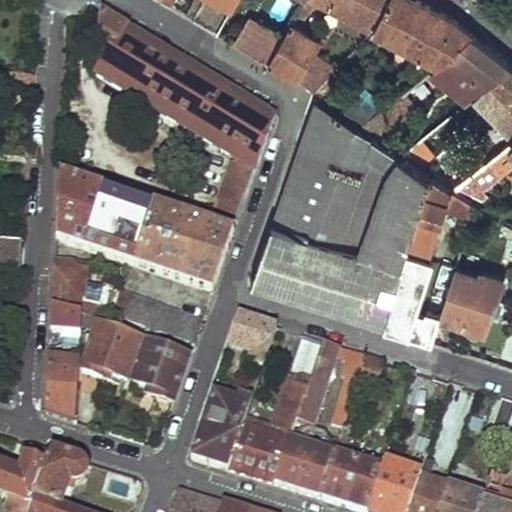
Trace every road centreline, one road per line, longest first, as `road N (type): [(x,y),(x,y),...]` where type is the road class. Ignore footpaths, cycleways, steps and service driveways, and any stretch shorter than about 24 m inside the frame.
road 1 (residential): [(22,424),(49,0)]
road 2 (residential): [(232,298),(511,386)]
road 3 (unknown): [(85,0),(83,93),(108,148),(212,195)]
road 4 (residential): [(232,298),(292,114),(285,95)]
road 5 (residential): [(108,0),(285,95)]
road 6 (residential): [(167,471),(232,298)]
road 7 (residential): [(22,424),(167,471)]
road 8 (residential): [(167,471),(296,511)]
